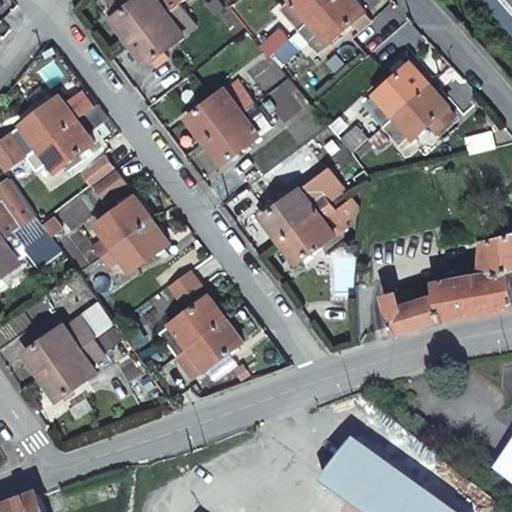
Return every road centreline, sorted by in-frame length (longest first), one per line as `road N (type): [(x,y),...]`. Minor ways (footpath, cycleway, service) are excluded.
road 1 (residential): [(54,12),(324,370)]
road 2 (residential): [(54,470),(324,370)]
road 3 (unknown): [(306,424),(350,422),(476,511)]
road 4 (residential): [(324,370),(511,325)]
road 5 (residential): [(417,0),(511,105)]
road 6 (unknown): [(286,511),(247,473),(300,434)]
